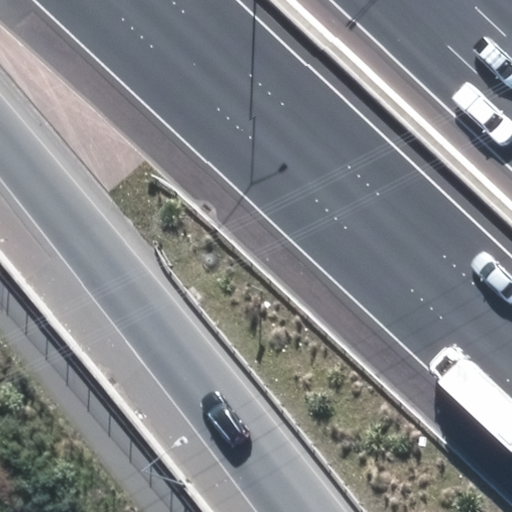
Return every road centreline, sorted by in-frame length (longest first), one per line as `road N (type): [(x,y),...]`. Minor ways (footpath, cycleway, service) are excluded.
road 1 (motorway): [(511,418),(65,0)]
road 2 (motorway): [(263,511),(0,134)]
